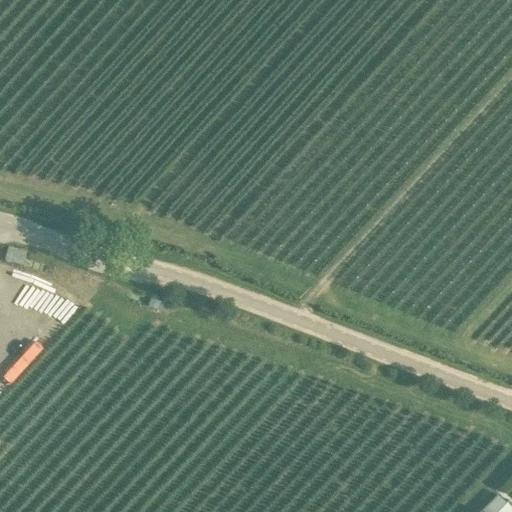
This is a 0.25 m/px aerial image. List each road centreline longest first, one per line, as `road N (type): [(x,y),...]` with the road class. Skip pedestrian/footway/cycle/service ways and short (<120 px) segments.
road 1 (unclassified): [(511,403),(203,286),(0,226)]
road 2 (track): [(104,255),(337,0)]
road 3 (track): [(304,323),(511,92)]
